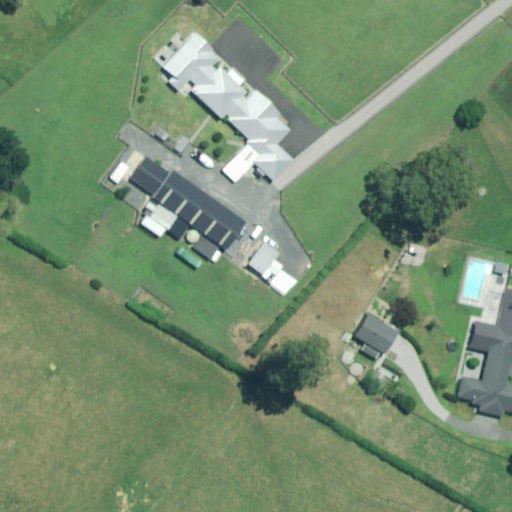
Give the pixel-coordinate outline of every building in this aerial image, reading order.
[(218,59),(193,35),(161,69),(172,79),(167,83),(177,92),(189,80),(195,86),(190,92),(219,120),(222,117),(249,143),(236,156),(248,168),(252,164),(272,183),(292,162),(275,145),(288,131),(274,116),(276,113),(254,92),(249,98),(238,87),(243,82),(231,70),(226,76),(213,64),(218,59)] [(218,247),(225,252),(244,223),(145,158),(130,182),(153,197),(141,215),(180,240),(188,227),(201,236),(218,247)] [(218,247),(201,236),(182,264),(199,276),(218,247)] [(276,255),(263,245),(248,266),(262,276),(266,270),(275,276),(282,267),(272,260),(276,255)] [(511,310),(486,304),(475,349),(486,352),(479,380),(460,375),(454,398),(479,404),(477,412),(502,418),(503,412),(511,413),(511,379),(511,373),(511,366),(509,366),(511,358),(511,310)] [(396,332),(367,315),(354,339),(382,355),(396,332)] [(368,375),(352,366),(347,374),(363,383),(368,375)]
